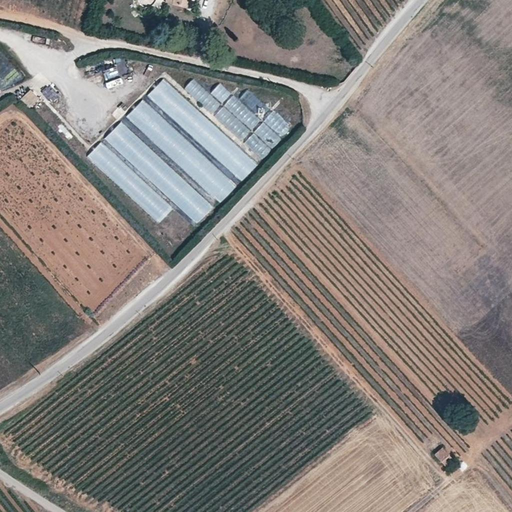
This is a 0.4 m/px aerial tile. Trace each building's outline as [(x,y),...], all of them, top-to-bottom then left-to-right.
[(173,0),(172,4),(188,8),(189,0),(173,0)] [(258,164),(164,78),(149,96),(243,181),(258,164)] [(182,90),(261,161),(292,127),(248,88),(238,99),(231,93),(232,93),(220,82),(210,93),(193,78),(182,90)] [(349,98),(357,105),(369,91),(360,84),(349,98)] [(30,88),(19,98),(28,107),(39,97),(30,88)] [(236,186),(143,100),(128,116),(221,202),(236,186)] [(214,207),(120,121),(105,138),(198,224),(214,207)] [(174,208),(102,142),(88,157),(160,223),(174,208)] [(435,454),(446,467),(453,462),(442,449),(435,454)]
